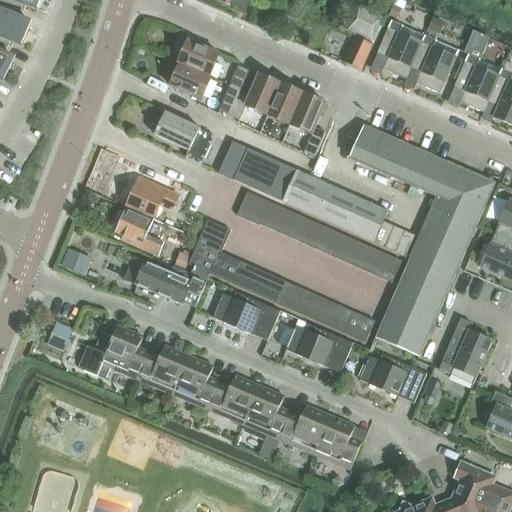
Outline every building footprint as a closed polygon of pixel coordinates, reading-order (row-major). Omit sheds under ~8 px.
[(0,0),(0,38),(11,43),(11,44),(21,48),(31,23),(21,19),(26,8),(26,7),(5,0),(0,0)] [(5,0),(26,7),(26,8),(36,12),(40,0),(5,0)] [(216,0),(241,11),(245,2),(240,0),(216,0)] [(407,81),(412,70),(426,37),(392,22),(377,55),(388,60),(384,71),(407,81)] [(426,37),(412,70),(422,75),(417,85),(441,95),(460,52),(426,37)] [(0,81),(3,84),(15,60),(5,55),(11,44),(11,43),(0,38),(0,81)] [(345,64),(361,71),(373,46),(357,39),(345,64)] [(179,65),(181,66),(181,65),(210,78),(211,77),(220,55),(189,42),(184,52),(182,53),(179,60),(180,62),(179,65)] [(484,114),(489,104),(503,71),(469,56),(454,89),(465,94),(461,104),(484,114)] [(181,65),(181,66),(180,67),(178,68),(175,75),(176,77),(171,88),(202,101),(212,78),(211,77),(210,78),(181,65)] [(250,72),(239,67),(229,90),(239,94),(240,93),(240,94),(250,72)] [(511,74),(503,71),(489,104),(499,108),(494,119),(511,126),(511,74)] [(247,107),(268,117),(282,86),(280,85),(279,83),(272,79),(270,80),(259,76),(250,98),(246,107),(247,107)] [(268,117),(290,126),(304,95),(302,94),(301,92),(294,89),(292,90),(282,86),(268,117)] [(240,94),(239,94),(229,90),(220,112),(230,117),(240,94)] [(250,98),(240,93),(240,94),(230,117),(240,121),(247,107),(246,107),(250,98)] [(290,126),(312,136),(313,136),(316,129),(327,105),(316,100),(315,98),(308,95),(306,96),(304,95),(290,126)] [(200,130),(166,113),(154,136),(188,153),(184,160),(201,168),(211,146),(196,139),(200,130)] [(432,210),(441,214),(436,226),(427,222),(376,339),(420,358),(495,184),(364,127),(350,160),(437,198),(432,210)] [(313,136),(312,136),(305,153),(316,158),(326,134),(316,129),(313,136)] [(266,157),(249,149),(234,182),(252,189),(266,157)] [(282,164),(266,157),(252,189),(268,197),(282,164)] [(239,170),(225,164),(220,175),(234,182),(239,170)] [(282,164),(268,197),(285,204),(299,172),(282,164)] [(299,172),(285,204),(374,244),(388,212),(299,172)] [(128,207),(155,220),(161,206),(173,211),(178,198),(140,180),(128,207)] [(270,204),(248,194),(243,205),(265,215),(270,204)] [(511,202),(510,201),(495,235),(511,242),(511,202)] [(260,226),(271,231),(281,209),(270,204),(265,215),(260,226)] [(243,205),(238,216),(260,226),(265,215),(243,205)] [(271,231),(282,236),(292,214),(281,209),(271,231)] [(154,223),(126,211),(126,213),(119,212),(112,227),(117,232),(116,234),(124,237),(122,242),(159,258),(165,245),(148,237),(154,223)] [(282,236),(293,240),(303,219),(292,214),(282,236)] [(293,240),(304,245),(314,223),(303,219),(293,240)] [(410,229),(388,219),(379,239),(402,248),(410,229)] [(221,254),(230,232),(207,222),(198,244),(221,254)] [(304,245),(315,250),(325,228),(314,223),(304,245)] [(315,250),(326,255),(335,233),(325,228),(315,250)] [(326,255),(337,260),(346,238),(335,233),(326,255)] [(511,242),(495,235),(480,269),(511,282),(511,242)] [(348,265),(357,243),(346,238),(337,260),(348,265)] [(359,270),(368,248),(357,243),(348,265),(359,270)] [(188,267),(197,270),(194,276),(208,282),(210,276),(211,276),(221,254),(198,244),(188,267)] [(370,274),(379,252),(368,248),(359,270),(370,274)] [(380,279),(390,257),(379,252),(370,274),(380,279)] [(243,264),(221,254),(211,276),(233,286),(243,264)] [(392,284),(402,263),(390,257),(380,279),(392,284)] [(194,276),(191,282),(147,263),(137,287),(183,306),(184,303),(195,307),(195,308),(196,309),(208,282),(194,276)] [(243,264),(233,286),(255,296),(265,274),(243,264)] [(255,296),(277,305),(286,283),(265,274),(255,296)] [(277,305),(288,310),(297,288),(286,283),(277,305)] [(288,310),(299,315),(308,293),(297,288),(288,310)] [(299,315),(310,320),(319,298),(308,293),(299,315)] [(214,320),(268,343),(281,313),(236,294),(236,295),(234,300),(224,296),(214,320)] [(310,320),(321,325),(330,303),(319,298),(310,320)] [(321,325),(332,330),(341,308),(330,303),(321,325)] [(332,330),(343,334),(352,313),(341,308),(332,330)] [(343,334),(354,339),(364,318),(352,313),(343,334)] [(375,323),(364,318),(354,339),(365,344),(375,323)] [(287,352),(341,375),(354,345),(309,326),(308,327),(309,328),(307,332),(297,328),(287,352)] [(63,327),(59,338),(75,345),(80,334),(63,327)] [(91,362),(138,382),(150,354),(139,349),(143,338),(118,328),(114,339),(102,334),(91,362)] [(440,371),(474,386),(493,342),(470,332),(465,343),(454,338),(440,371)] [(138,382),(173,397),(190,358),(165,348),(161,359),(150,354),(138,382)] [(360,382),(414,405),(427,375),(382,356),(382,358),(380,363),(370,358),(360,382)] [(173,397),(209,412),(221,384),(210,379),(214,368),(190,358),(173,397)] [(209,412),(244,426),(260,388),(236,377),(231,388),(221,384),(209,412)] [(279,441),(291,414),(280,409),(285,398),(260,388),(244,426),(279,441)] [(511,401),(508,411),(498,406),(488,430),(511,440),(511,401)] [(291,414),(279,441),(314,456),(331,418),(307,407),(302,418),(291,414)] [(315,456),(350,471),(362,444),(351,439),(356,428),(331,418),(315,456)] [(432,500),(403,511),(508,511),(511,504),(511,494),(501,490),(492,486),(495,479),(461,464),(456,479),(461,481),(453,501),(445,504),(444,506),(436,510),(432,500)]
